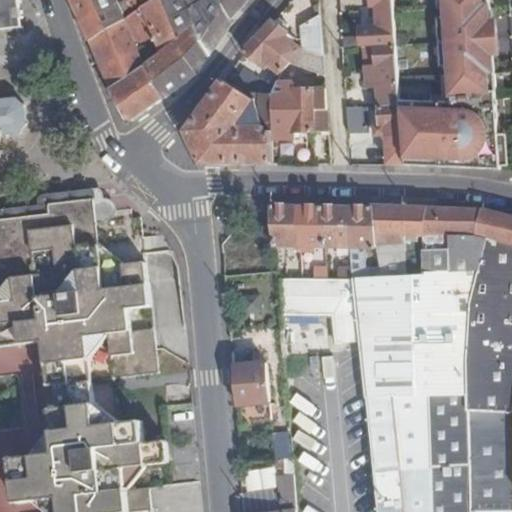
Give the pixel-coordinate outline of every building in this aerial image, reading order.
[(0,0),(0,28),(22,25),(18,0),(0,0)] [(71,0),(89,40),(127,19),(117,0),(138,0),(142,10),(158,0),(71,0)] [(131,121),(165,97),(148,66),(139,49),(157,40),(163,55),(181,42),(162,0),(158,0),(142,10),(127,19),(89,40),(97,59),(127,118),(131,121)] [(117,0),(127,19),(142,10),(138,0),(117,0)] [(232,18),(249,0),(210,0),(162,0),(181,42),(163,55),(148,66),(165,97),(198,74),(232,24),(232,18)] [(393,0),(372,0),(373,5),(378,5),(379,28),(372,28),(361,29),(362,46),(367,47),(372,46),(398,46),(397,43),(393,0)] [(444,0),(445,8),(445,17),(438,18),(441,66),(449,66),(450,75),(452,102),(432,102),(431,109),(422,109),(422,102),(402,101),(402,105),(407,164),(428,165),(428,158),(440,159),(440,166),(490,168),(502,169),(493,56),(491,22),(488,0),(444,0)] [(444,0),(436,0),(437,9),(445,8),(444,0)] [(306,43),(301,48),(324,56),(320,10),(315,13),(317,17),(303,25),(306,43)] [(274,20),(258,38),(291,61),(301,48),(294,43),(287,37),(288,32),(289,25),(282,20),(274,20)] [(296,37),(288,32),(287,37),(294,43),(296,37)] [(342,36),(342,46),(356,46),(355,36),(342,36)] [(258,38),(244,53),(259,63),(262,60),(269,65),(281,73),(291,61),(258,38)] [(372,46),(367,47),(371,88),(374,88),(377,107),(382,107),(402,105),(402,101),(398,46),(372,46)] [(301,48),(291,61),(325,75),(324,56),(301,48)] [(243,73),(235,86),(245,94),(261,94),(273,93),(275,88),(243,73)] [(450,75),(442,75),(444,95),(432,95),(432,102),(452,102),(450,75)] [(235,86),(225,79),(187,132),(203,164),(274,163),(273,138),(274,130),(264,130),(263,125),(242,125),(241,121),(254,101),(245,94),(235,86)] [(277,82),(275,88),(273,93),(274,111),(327,111),(325,90),(294,90),(294,84),(277,82)] [(273,93),(261,94),(263,121),(274,121),(274,111),(273,93)] [(261,94),(245,94),(254,101),(241,121),(242,125),(263,125),(264,130),(274,130),(274,121),(263,121),(261,94)] [(0,99),(0,157),(2,157),(1,152),(4,151),(2,136),(21,133),(25,126),(27,126),(28,123),(26,121),(25,108),(28,107),(26,103),(21,104),(17,97),(0,99)] [(407,164),(402,105),(382,107),(382,126),(376,126),(376,133),(372,133),(372,137),(387,137),(388,165),(407,164)] [(365,107),(346,108),(348,135),(365,134),(365,107)] [(274,130),(273,138),(297,138),(297,131),(316,130),(316,135),(329,135),(327,111),(274,111),(274,121),(274,130)] [(0,511),(156,511),(152,482),(131,483),(128,463),(172,458),(170,435),(147,438),(145,415),(99,419),(90,333),(113,330),(119,376),(161,372),(147,256),(127,258),(113,246),(107,193),(64,198),(66,211),(0,217),(0,511)] [(299,205),(272,204),(274,229),(276,245),(297,246),(297,249),(304,250),(299,205)] [(362,340),(364,350),(379,491),(380,511),(434,511),(427,269),(439,268),(438,245),(426,244),(424,233),(469,234),(469,240),(476,241),(482,208),(373,204),(373,207),(378,235),(405,235),(408,276),(381,276),(355,276),(362,340)] [(325,206),(299,205),(304,250),(317,250),(317,247),(328,247),(325,206)] [(347,206),(325,206),(328,247),(338,247),(338,251),(353,251),(347,206)] [(373,207),(347,206),(353,251),(357,247),(367,247),(379,247),(378,235),(373,207)] [(511,216),(482,208),(476,241),(473,254),(482,257),(478,281),(469,325),(469,411),(473,410),(511,411),(511,216)] [(427,269),(434,511),(471,511),(469,411),(469,325),(478,281),(463,278),(466,253),(473,254),(476,241),(469,240),(469,234),(424,233),(426,244),(438,245),(439,268),(427,269)] [(405,235),(378,235),(379,247),(380,267),(381,276),(408,276),(405,235)] [(357,247),(353,251),(352,267),(367,267),(367,247),(357,247)] [(482,257),(473,254),(466,253),(463,278),(478,281),(482,257)] [(328,276),(328,267),(315,267),(315,276),(328,276)] [(352,276),(355,276),(381,276),(380,267),(367,267),(352,267),(352,269),(352,276)] [(288,276),(280,276),(282,311),(334,313),(337,339),(362,340),(355,276),(352,276),(341,276),(328,276),(315,276),(304,276),(288,276)] [(268,361),(234,364),(238,402),(271,400),(268,361)] [(511,411),(473,410),(473,511),(511,511),(511,510),(511,411)] [(276,445),(276,458),(280,458),(293,457),(292,444),(276,445)] [(297,511),(293,457),(280,458),(280,476),(284,477),(285,485),(277,486),(277,491),(278,511),(297,511)] [(173,486),(156,487),(156,503),(174,503),(173,486)] [(243,493),(243,511),(278,511),(277,491),(243,493)]
